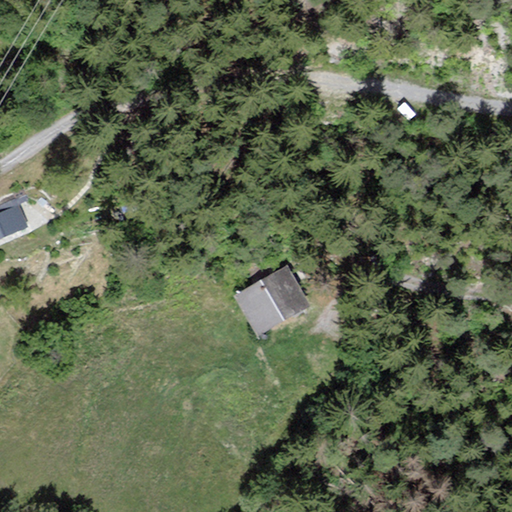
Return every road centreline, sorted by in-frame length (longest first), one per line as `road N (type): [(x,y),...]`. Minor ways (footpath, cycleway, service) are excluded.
road 1 (track): [(0,159),(76,116),(156,90),(286,78),(511,104)]
road 2 (track): [(511,292),(390,274),(344,287)]
